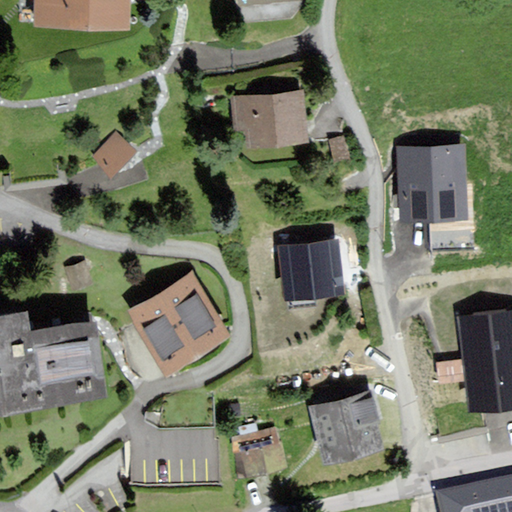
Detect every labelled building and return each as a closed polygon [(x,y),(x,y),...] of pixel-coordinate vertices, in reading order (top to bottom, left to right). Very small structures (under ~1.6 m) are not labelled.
[(127,0),(38,0),(38,21),(126,26),(127,0)] [(296,141),(292,93),(229,98),(231,129),(241,129),(242,145),(296,141)] [(128,151),(111,135),(89,158),(107,175),(128,151)] [(467,217),(463,148),(403,150),(406,219),(467,217)] [(334,243),(285,249),(290,298),(340,293),(334,243)] [(218,333),(185,275),(122,310),(155,369),(218,333)] [(12,307),(0,308),(0,401),(90,389),(81,319),(15,327),(12,307)] [(511,405),(511,313),(464,319),(474,409),(511,405)] [(316,411),(330,462),(380,448),(366,398),(316,411)] [(511,511),(511,477),(439,493),(443,511),(511,511)]
